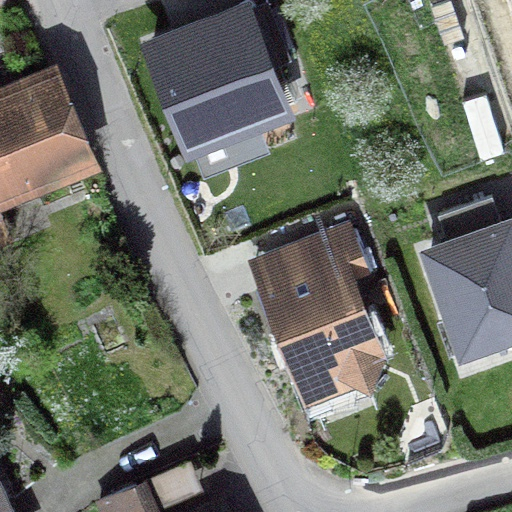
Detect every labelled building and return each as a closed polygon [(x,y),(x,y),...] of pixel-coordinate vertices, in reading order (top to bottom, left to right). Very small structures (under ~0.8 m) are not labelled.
[(249,3),(141,43),(184,159),(292,118),(249,3)] [(75,69),(0,100),(0,258),(27,247),(15,218),(120,173),(75,69)] [(463,253),(450,258),(490,371),(511,363),(511,205),(511,203),(453,223),(463,253)] [(339,235),(262,263),(307,387),(384,360),(339,235)] [(29,511),(2,450),(0,451),(0,511),(29,511)] [(174,511),(162,484),(109,508),(111,511),(174,511)]
